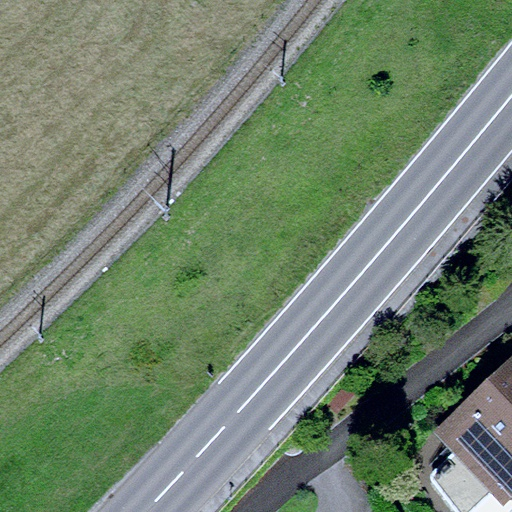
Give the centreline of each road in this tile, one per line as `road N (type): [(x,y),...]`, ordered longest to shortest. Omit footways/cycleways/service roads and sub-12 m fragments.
road 1 (primary): [(142,511),(511,93)]
road 2 (unknown): [(334,511),(330,481),(253,392)]
